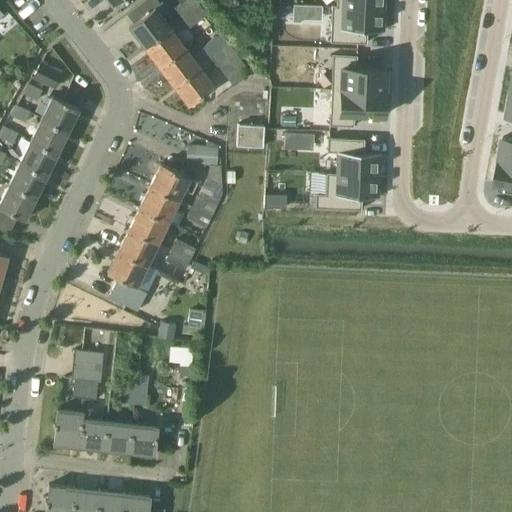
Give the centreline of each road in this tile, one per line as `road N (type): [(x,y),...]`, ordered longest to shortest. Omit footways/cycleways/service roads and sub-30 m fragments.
road 1 (residential): [(5,511),(32,317),(120,107),(113,76),(54,0)]
road 2 (residential): [(410,0),(406,208),(425,221),(463,222)]
road 3 (residential): [(463,222),(501,0)]
